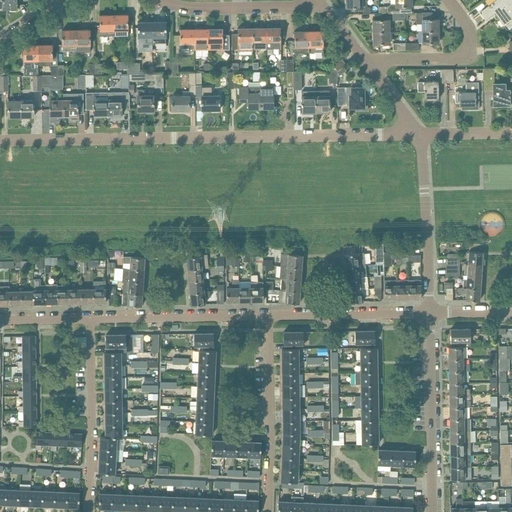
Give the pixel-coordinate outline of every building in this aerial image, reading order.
[(2,0),(2,10),(10,10),(10,11),(15,11),(15,10),(17,10),(17,0),(2,0)] [(345,0),(346,8),(354,8),(354,12),(363,12),(363,14),(370,14),(370,7),(367,8),(366,0),(345,0)] [(411,7),(411,0),(395,0),(396,4),(391,4),(388,7),(379,7),(379,13),(392,13),(392,11),(399,11),(399,7),(411,7)] [(485,19),(498,10),(500,13),(496,15),(505,27),(507,25),(511,30),(511,29),(511,0),(496,0),(480,13),(485,19)] [(422,31),(438,31),(438,19),(432,19),(432,12),(418,13),(416,13),(416,24),(422,24),(422,31)] [(100,36),(114,36),(113,15),(99,15),(100,36)] [(128,36),(128,30),(127,15),(113,15),(114,36),(128,36)] [(373,33),(389,32),(388,20),(373,20),(373,33)] [(146,38),(152,37),(152,22),(138,22),(138,38),(138,44),(146,44),(146,38)] [(152,22),(152,37),(152,43),(166,43),(166,22),(152,22)] [(231,34),(232,50),(238,49),(238,50),(252,49),(252,28),(238,29),(238,34),(231,34)] [(252,49),(266,49),(266,28),(252,28),(252,49)] [(280,28),(266,28),(266,49),(280,49),(280,28)] [(180,49),(194,48),(194,29),(180,30),(180,49)] [(208,48),(208,29),(194,29),(194,48),(208,48)] [(208,29),(208,48),(222,48),(222,50),(229,50),(229,34),(228,34),(228,35),(222,35),(222,29),(208,29)] [(62,51),(76,51),(76,30),(62,30),(62,51)] [(90,30),(76,30),(76,51),(76,52),(90,52),(90,51),(90,30)] [(308,46),(308,31),(294,32),(295,52),(309,51),(308,46)] [(308,46),(309,51),(323,51),(322,31),(308,31),(308,46)] [(438,31),(422,31),(422,43),(438,43),(438,31)] [(389,32),(373,33),(373,44),(389,44),(389,32)] [(24,61),(23,61),(23,76),(33,76),(38,75),(38,66),(38,63),(38,61),(38,45),(24,45),(24,61)] [(52,45),(38,45),(38,61),(38,63),(38,66),(51,66),(51,75),(58,75),(58,65),(57,56),(57,52),(52,52),(52,45)] [(337,71),(343,66),(346,64),(342,59),(333,66),(337,71)] [(343,66),(337,71),(337,77),(346,70),(343,66)] [(494,80),(494,69),(483,69),(483,80),(494,80)] [(293,72),(293,84),(293,90),(301,90),(301,83),(301,71),(293,72)] [(337,83),(337,77),(337,71),(329,71),(329,83),(337,83)] [(195,73),(189,73),(189,96),(171,96),(172,110),(190,110),(189,98),(195,98),(195,85),(195,73)] [(140,74),(133,74),(129,74),(129,81),(154,80),(155,88),(163,88),(163,74),(154,74),(152,74),(140,74)] [(38,75),(33,76),(33,91),(41,90),(41,87),(41,75),(38,75)] [(51,75),(41,75),(41,87),(49,87),(63,87),(62,75),(58,75),(51,75)] [(85,75),(77,75),(77,87),(85,87),(85,75)] [(89,75),(85,75),(85,87),(93,87),(93,75),(89,75)] [(424,100),(438,99),(438,81),(423,81),(424,82),(418,82),(418,91),(424,91),(424,100)] [(266,82),(260,82),(260,87),(260,109),(273,109),(273,94),(280,94),(280,86),(266,87),(266,82)] [(459,106),(466,106),(466,110),(479,110),(479,101),(475,101),(475,99),(478,99),(478,83),(466,83),(467,92),(459,92),(455,92),(455,103),(459,103),(459,106)] [(511,87),(505,88),(505,83),(493,83),(493,105),(511,105),(511,87)] [(202,85),(195,85),(195,98),(201,98),(202,110),(220,110),(219,96),(209,96),(209,92),(202,92),(202,85)] [(248,109),(260,109),(260,87),(239,87),(239,101),(248,101),(248,109)] [(367,100),(364,100),(364,88),(349,88),(345,88),(345,91),(338,91),(338,105),(346,105),(346,103),(349,103),(349,108),(355,108),(356,108),(356,111),(367,110),(367,100)] [(138,96),(137,96),(137,111),(146,111),(146,113),(152,113),(152,111),(154,111),(153,96),(145,96),(144,90),(137,90),(138,96)] [(329,90),(315,91),(315,96),(316,112),(330,112),(329,95),(329,90)] [(315,91),(301,91),(301,96),(302,112),(302,114),(309,114),(309,112),(316,112),(315,96),(315,91)] [(94,116),(108,115),(107,92),(85,92),(86,110),(93,110),(94,116)] [(107,92),(108,115),(114,115),(114,118),(121,118),(121,115),(122,115),(122,109),(129,109),(129,95),(129,92),(107,92)] [(77,94),(63,94),(63,100),(64,116),(78,116),(78,114),(83,114),(83,94),(77,94)] [(63,100),(49,100),(50,116),(50,119),(57,119),(57,116),(64,116),(63,100)] [(8,117),(21,117),(20,101),(7,101),(8,117)] [(33,101),(20,101),(21,117),(34,117),(33,101)] [(375,244),(375,253),(384,253),(384,244),(375,244)] [(469,251),(468,264),(482,265),(482,252),(469,251)] [(408,255),(408,252),(396,253),(396,259),(402,259),(402,261),(408,261),(408,255)] [(364,253),(344,254),(345,267),(359,265),(365,265),(364,253)] [(396,253),(384,253),(384,260),(384,265),(384,266),(392,266),(392,259),(396,259),(396,253)] [(281,254),(280,266),(301,267),(302,255),(281,254)] [(187,268),(201,267),(207,266),(206,255),(186,257),(187,268)] [(144,270),(144,258),(131,257),(123,257),(123,263),(130,263),(130,269),(144,270)] [(481,277),(482,265),(468,264),(467,276),(481,277)] [(359,265),(345,267),(346,279),(366,277),(365,265),(359,265)] [(300,279),(301,267),(280,266),(280,278),(282,278),(300,279)] [(187,268),(189,280),(202,278),(201,267),(187,268)] [(123,269),(122,281),(124,281),(143,282),(144,270),(130,269),(123,269)] [(463,280),(463,288),(466,288),(480,289),(481,277),(467,276),(467,280),(463,280)] [(346,279),(348,291),(361,289),(367,288),(366,277),(346,279)] [(189,280),(190,292),(203,290),(202,278),(189,280)] [(282,278),(281,290),(300,291),(300,279),(282,278)] [(33,279),(33,285),(33,291),(33,305),(34,305),(34,304),(45,304),(45,285),(40,285),(40,279),(33,279)] [(226,288),(227,302),(239,301),(239,288),(239,280),(232,281),(232,288),(226,288)] [(384,280),(384,299),(397,299),(396,280),(384,280)] [(397,299),(409,299),(408,280),(396,280),(397,299)] [(409,299),(421,299),(421,280),(408,280),(409,299)] [(93,281),(93,289),(94,303),(106,303),(105,281),(93,281)] [(142,294),(143,282),(124,281),(123,293),(125,293),(142,294)] [(251,287),(239,288),(239,301),(251,301),(251,282),(250,282),(251,287)] [(263,282),(251,282),(251,301),(263,301),(263,282)] [(45,284),(45,285),(45,304),(57,303),(57,286),(57,284),(45,284)] [(9,291),(9,286),(0,285),(0,305),(9,305),(9,291)] [(69,303),(69,289),(69,286),(57,286),(57,303),(69,303)] [(367,288),(361,289),(348,291),(349,303),(363,302),(362,296),(368,295),(368,288),(367,288)] [(479,301),(480,289),(466,288),(463,288),(458,288),(458,293),(466,293),(465,300),(479,301)] [(81,289),(69,289),(69,303),(81,303),(81,289)] [(93,289),(81,289),(81,303),(94,303),(93,289)] [(209,290),(203,290),(190,292),(191,305),(205,304),(204,298),(210,297),(209,290)] [(299,304),(300,291),(281,290),(280,303),(285,303),(299,304)] [(21,291),(9,291),(9,305),(21,305),(21,291)] [(33,305),(33,291),(21,291),(21,305),(33,305)] [(141,306),(142,294),(125,293),(123,293),(122,305),(127,305),(141,306)] [(451,347),(462,347),(470,346),(470,329),(450,329),(451,347)] [(355,331),(355,343),(364,343),(364,348),(374,348),(374,343),(375,343),(374,330),(355,331)] [(303,332),(283,332),(283,345),(284,345),(284,349),(294,349),(294,344),(303,344),(303,332)] [(213,346),(213,333),(194,333),(194,346),(201,346),(201,350),(212,350),(213,346)] [(132,335),(106,335),(106,347),(107,347),(107,353),(120,353),(133,353),(132,352),(132,335)] [(22,351),(35,351),(35,336),(22,336),(22,346),(17,346),(17,351),(22,351)] [(507,346),(499,346),(499,358),(506,358),(508,358),(507,346)] [(463,359),(462,347),(451,347),(449,347),(449,359),(463,359)] [(298,348),(294,349),(284,349),(281,349),(282,361),(298,361),(298,348)] [(377,360),(377,348),(374,348),(364,348),(360,348),(360,360),(377,360)] [(199,350),(198,362),(215,363),(215,350),(212,350),(201,350),(199,350)] [(23,366),(35,366),(35,351),(22,351),(23,361),(17,361),(18,366),(23,366)] [(120,365),(120,353),(107,353),(104,353),(104,365),(120,365)] [(449,371),(463,371),(468,371),(468,365),(463,365),(463,359),(449,359),(449,371)] [(377,360),(360,360),(360,372),(377,372),(377,360)] [(298,373),(298,361),(282,361),(282,373),(298,373)] [(198,374),(214,375),(215,363),(198,362),(198,374)] [(120,377),(120,365),(104,365),(104,377),(120,377)] [(23,381),(36,381),(35,366),(23,366),(23,376),(18,376),(18,381),(23,381)] [(449,383),(463,383),(463,371),(449,371),(449,383)] [(355,384),(361,384),(377,384),(377,372),(360,372),(354,372),(355,384)] [(299,385),(298,373),(282,373),(282,385),(299,385)] [(198,374),(197,386),(214,387),(214,375),(198,374)] [(121,389),(120,377),(104,377),(105,389),(121,389)] [(23,396),(36,396),(36,381),(23,381),(23,391),(18,391),(18,396),(23,396)] [(506,382),(499,382),(499,387),(500,394),(506,394),(508,394),(508,382),(506,382)] [(449,395),(463,395),(468,395),(468,389),(463,389),(463,383),(449,383),(449,395)] [(377,384),(361,384),(361,396),(377,396),(377,384)] [(282,385),(282,397),(299,397),(299,385),(282,385)] [(197,398),(213,399),(214,387),(197,386),(197,398)] [(121,401),(121,389),(105,389),(105,401),(121,401)] [(463,395),(449,395),(449,407),(463,407),(468,407),(468,401),(463,401),(463,395)] [(18,411),(23,411),(36,411),(36,396),(23,396),(23,406),(18,406),(18,411)] [(361,396),(354,396),(355,408),(361,408),(378,408),(377,396),(361,396)] [(299,409),(299,397),(282,397),(282,409),(299,409)] [(190,401),(190,410),(196,410),(213,411),(213,399),(197,398),(197,402),(190,401)] [(121,401),(105,401),(105,413),(121,413),(121,401)] [(449,407),(450,419),(463,419),(463,407),(449,407)] [(378,408),(361,408),(361,420),(378,420),(378,408)] [(282,409),(283,421),(299,421),(299,409),(282,409)] [(196,410),(196,422),(212,422),(213,411),(196,410)] [(19,427),(36,426),(36,411),(23,411),(18,411),(18,421),(19,427)] [(121,425),(121,413),(105,413),(105,425),(121,425)] [(450,419),(450,431),(470,431),(470,419),(463,419),(450,419)] [(361,420),(361,432),(378,432),(378,420),(361,420)] [(299,434),(299,421),(283,421),(283,433),(283,434),(299,434)] [(195,434),(212,435),(212,422),(196,422),(195,434)] [(121,425),(105,425),(105,437),(116,437),(121,438),(121,425)] [(450,443),(470,443),(470,431),(450,431),(450,443)] [(51,445),(52,432),(36,432),(35,449),(41,450),(41,445),(51,445)] [(56,450),(56,445),(66,446),(66,433),(52,432),(51,445),(51,450),(56,450)] [(378,432),(361,432),(362,444),(378,444),(378,432)] [(71,446),(81,447),(82,434),(66,433),(66,446),(66,451),(71,451),(71,446)] [(283,434),(282,445),(299,446),(299,434),(283,434)] [(116,450),(116,437),(105,437),(100,436),(99,449),(116,450)] [(211,455),(223,456),(224,441),(211,440),(211,455)] [(236,441),(224,441),(223,456),(235,456),(236,441)] [(235,456),(248,457),(248,442),(236,441),(235,456)] [(261,442),(248,442),(248,457),(260,457),(261,442)] [(450,455),(464,455),(470,455),(470,443),(450,443),(450,455)] [(298,458),(299,446),(282,445),(282,457),(298,458)] [(115,461),(116,450),(99,449),(99,461),(115,461)] [(378,464),(390,465),(391,450),(378,449),(378,464)] [(390,465),(402,466),(403,451),(391,450),(390,465)] [(415,466),(415,451),(403,451),(402,466),(415,466)] [(450,455),(450,467),(470,467),(470,455),(464,455),(450,455)] [(282,457),(281,469),(298,470),(298,458),(282,457)] [(115,474),(115,461),(99,461),(98,473),(103,473),(113,474),(115,474)] [(471,479),(470,467),(450,467),(451,479),(471,479)] [(297,482),(298,470),(281,469),(281,481),(282,481),(290,482),(297,482)] [(112,483),(112,476),(113,474),(103,473),(102,482),(112,483)] [(18,490),(6,489),(5,504),(17,505),(18,490)] [(498,503),(498,511),(510,511),(510,495),(510,489),(505,489),(505,503),(498,503)] [(29,505),(30,490),(18,490),(17,505),(29,505)] [(42,491),(30,490),(29,505),(42,506),(42,491)] [(55,491),(42,491),(42,506),(54,506),(55,491)] [(66,507),(67,492),(55,491),(54,506),(66,507)] [(79,493),(67,492),(66,507),(79,507),(79,493)] [(111,509),(112,494),(99,493),(98,508),(111,509)] [(234,499),(232,511),(245,511),(246,500),(246,494),(234,493),(234,499)] [(123,509),(124,494),(112,494),(111,509),(123,509)] [(136,495),(124,494),(123,509),(135,510),(136,495)] [(148,511),(148,496),(136,495),(135,510),(148,511)] [(160,511),(160,496),(148,496),(148,511),(160,511)] [(172,511),(173,497),(160,496),(160,511),(172,511)] [(291,502),(290,511),(302,511),(303,502),(303,497),(291,496),(291,502)] [(180,511),(184,511),(185,497),(173,497),(172,511),(180,511)] [(196,511),(197,498),(185,497),(184,511),(196,511)] [(208,511),(209,498),(197,498),(196,511),(208,511)] [(220,511),(221,499),(209,498),(208,511),(220,511)] [(232,511),(234,499),(221,499),(220,511),(232,511)] [(462,499),(456,499),(456,508),(450,508),(450,511),(462,511),(462,501),(462,499)] [(257,511),(258,500),(246,500),(245,511),(257,511)] [(290,511),(291,502),(278,501),(277,511),(290,511)] [(474,511),(474,501),(462,501),(462,511),(474,511)] [(486,501),(474,501),(474,511),(486,511),(486,507),(486,501)] [(486,511),(498,511),(498,503),(498,501),(486,501),(486,507),(486,511)] [(314,511),(315,503),(303,502),(302,511),(314,511)] [(326,511),(327,503),(315,503),(314,511),(326,511)] [(339,511),(339,504),(327,503),(326,511),(339,511)]
